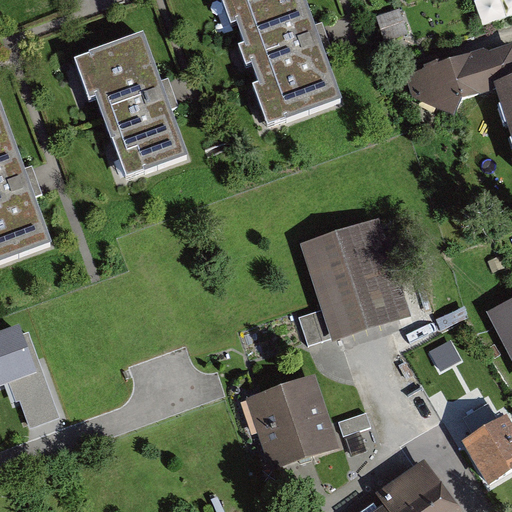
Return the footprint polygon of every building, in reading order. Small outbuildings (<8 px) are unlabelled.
[(342,110),(300,0),(215,0),(268,138),(342,110)] [(511,0),(490,0),(474,6),(483,31),(511,20),(511,0)] [(399,12),(376,19),(385,45),(407,38),(399,12)] [(187,167),(143,40),(73,65),(116,192),(187,167)] [(511,47),(405,82),(410,99),(457,122),(472,117),(467,103),(500,93),(511,131),(511,47)] [(0,275),(54,256),(1,106),(0,106),(0,275)] [(390,225),(305,250),(333,345),(417,321),(390,225)] [(511,306),(487,320),(511,367),(511,306)] [(20,333),(0,340),(0,384),(34,373),(20,333)] [(320,384),(250,403),(271,476),(340,457),(320,384)] [(511,477),(511,420),(510,416),(462,446),(490,491),(511,477)] [(467,511),(445,478),(437,484),(424,464),(374,497),(383,511),(467,511)]
